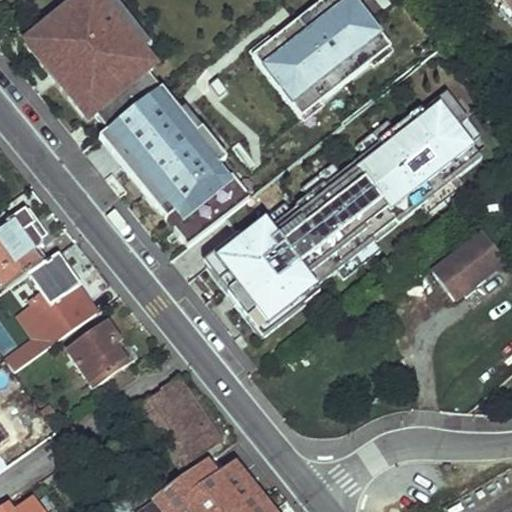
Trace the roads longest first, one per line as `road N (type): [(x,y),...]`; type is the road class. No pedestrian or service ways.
road 1 (residential): [(0,113),(197,346)]
road 2 (residential): [(197,346),(0,485)]
road 3 (residential): [(316,499),(389,449),(511,443)]
road 4 (residential): [(197,346),(316,499)]
